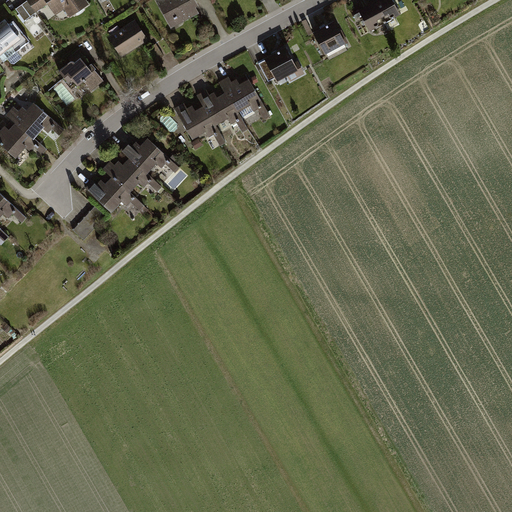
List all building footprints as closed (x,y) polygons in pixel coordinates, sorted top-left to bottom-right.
[(84,0),(24,0),(15,7),(24,19),(34,12),(46,4),(54,15),(59,11),(65,18),(87,3),(84,0)] [(158,0),(157,1),(172,27),(199,13),(196,6),(198,5),(195,0),(158,0)] [(393,0),(372,0),(358,7),(369,29),(400,13),(393,0)] [(4,17),(0,20),(0,58),(2,61),(7,57),(10,60),(18,54),(20,56),(32,47),(28,42),(31,40),(14,18),(9,22),(4,17)] [(307,19),(302,22),(308,35),(313,32),(323,52),(345,42),(334,20),(313,31),(307,19)] [(117,26),(106,33),(121,56),(147,40),(134,20),(119,29),(117,26)] [(285,44),(263,56),(265,60),(259,63),(269,81),(275,78),(276,80),(286,75),(289,80),(304,72),(300,64),(297,66),(285,44)] [(78,49),(68,57),(73,59),(81,53),(78,49)] [(70,60),(58,70),(67,81),(71,78),(76,84),(82,80),(91,91),(102,81),(93,70),(95,68),(90,62),(87,65),(80,56),(74,62),(71,60),(70,60)] [(181,108),(176,110),(198,147),(211,139),(217,149),(227,143),(216,126),(230,118),(227,114),(230,112),(234,117),(229,120),(239,136),(250,129),(239,112),(244,109),(246,113),(249,111),(251,114),(255,112),(261,122),(271,116),(248,79),(241,84),(238,78),(231,82),(229,78),(225,81),(219,84),(224,92),(216,97),(215,94),(210,96),(208,92),(202,95),(198,98),(203,107),(195,112),(192,106),(188,109),(185,105),(181,108)] [(0,145),(14,158),(24,147),(30,153),(33,149),(41,156),(47,150),(32,138),(44,124),(57,136),(62,130),(33,104),(29,108),(26,112),(20,106),(16,111),(13,108),(6,116),(13,123),(11,126),(8,129),(3,125),(0,129),(0,145)] [(88,184),(85,187),(116,217),(127,205),(135,213),(143,205),(128,192),(139,181),(135,177),(138,174),(143,179),(139,183),(153,195),(161,186),(147,172),(150,168),(153,171),(156,169),(158,171),(162,168),(170,176),(178,167),(147,138),(141,144),(136,140),(131,145),(128,142),(124,146),(120,151),(126,157),(121,163),(118,161),(115,164),(111,161),(107,165),(103,169),(110,177),(104,183),(100,179),(96,183),(93,179),(88,184)] [(0,244),(9,236),(0,227),(0,220),(1,221),(3,218),(5,221),(9,217),(18,225),(25,217),(0,193),(0,244)] [(83,222),(93,230),(106,215),(96,206),(83,222)]
